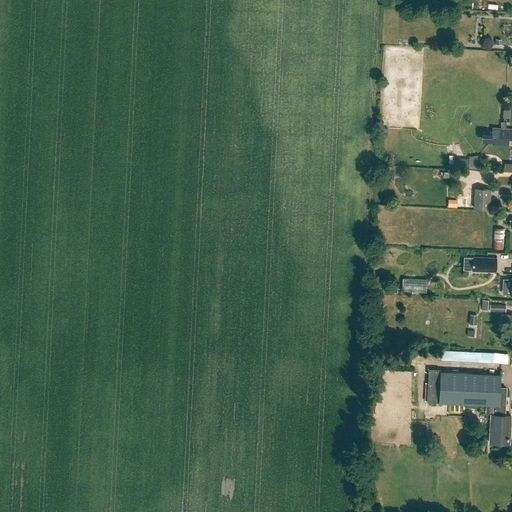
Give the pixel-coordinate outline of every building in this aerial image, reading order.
[(511,130),(492,129),(491,138),(511,139),(511,130)] [(452,158),(452,168),(469,168),(469,159),(452,158)] [(490,209),(491,189),(475,188),(474,208),(490,209)] [(503,250),(504,229),(494,228),(492,249),(503,250)] [(496,271),(497,258),(473,257),(472,262),(472,264),(472,270),(496,271)] [(399,291),(425,291),(425,278),(399,277),(399,291)] [(476,325),(477,315),(470,314),(469,324),(476,325)] [(511,314),(501,314),(500,324),(511,324),(511,314)] [(506,361),(506,351),(439,350),(439,360),(506,361)] [(505,415),(506,388),(499,388),(500,375),(440,372),(439,402),(493,405),(492,414),(491,414),(489,442),(509,443),(511,415),(505,415)]
